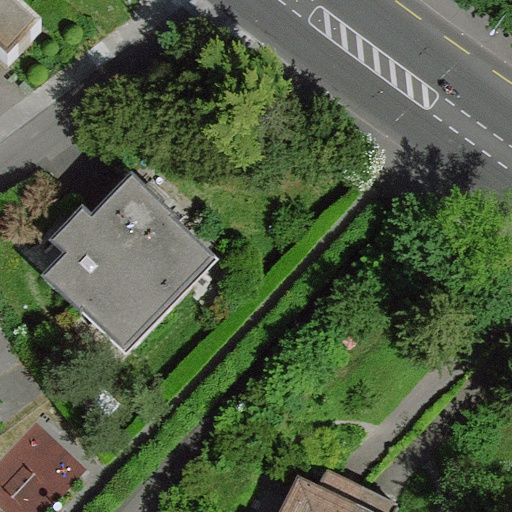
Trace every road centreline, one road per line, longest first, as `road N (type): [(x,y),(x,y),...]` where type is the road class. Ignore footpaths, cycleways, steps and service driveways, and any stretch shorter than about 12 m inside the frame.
road 1 (residential): [(224,0),(0,167)]
road 2 (tertiary): [(511,147),(307,0)]
